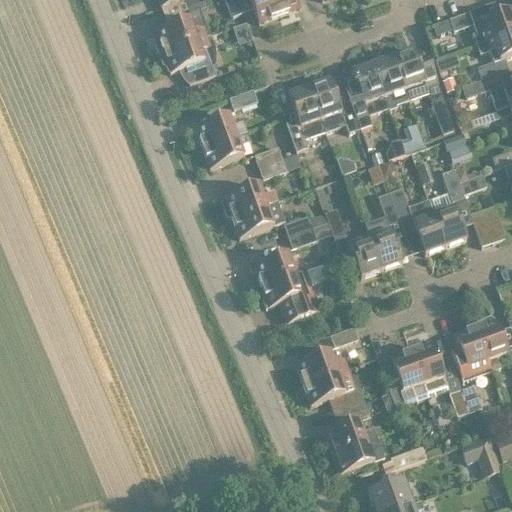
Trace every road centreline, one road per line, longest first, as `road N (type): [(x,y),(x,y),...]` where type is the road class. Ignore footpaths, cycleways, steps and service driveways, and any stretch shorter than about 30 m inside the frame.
road 1 (unclassified): [(318,511),(98,0)]
road 2 (residential): [(271,57),(318,39),(342,41),(423,0)]
road 3 (residential): [(377,322),(511,252)]
road 4 (track): [(163,511),(296,460)]
